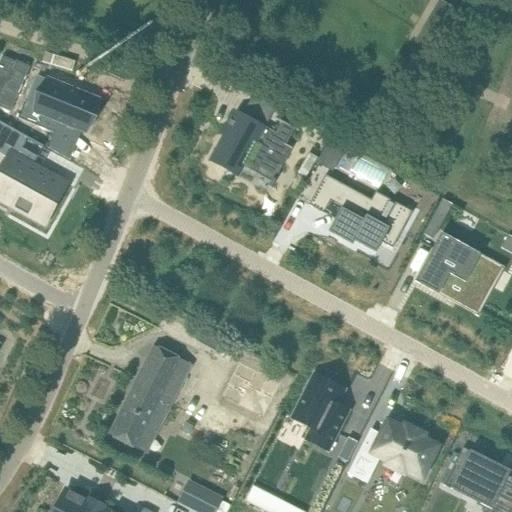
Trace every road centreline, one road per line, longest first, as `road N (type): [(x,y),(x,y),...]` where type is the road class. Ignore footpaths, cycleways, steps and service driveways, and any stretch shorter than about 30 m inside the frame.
road 1 (residential): [(511,404),(127,194)]
road 2 (unclassified): [(80,310),(31,429),(0,478)]
road 3 (unclassified): [(0,26),(172,82)]
road 4 (unclassified): [(127,194),(80,310)]
road 5 (unclassified): [(172,82),(127,194)]
